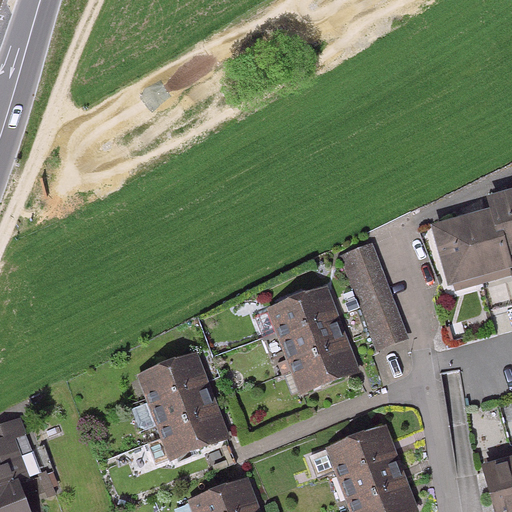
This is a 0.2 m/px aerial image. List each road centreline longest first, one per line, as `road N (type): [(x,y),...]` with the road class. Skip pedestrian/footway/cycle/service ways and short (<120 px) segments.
road 1 (track): [(0,246),(99,0)]
road 2 (residential): [(425,367),(450,511)]
